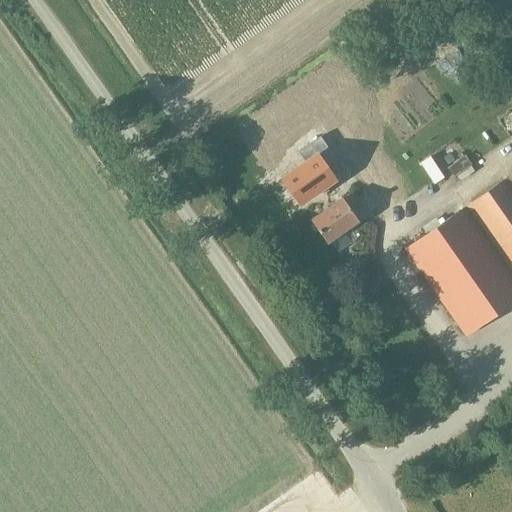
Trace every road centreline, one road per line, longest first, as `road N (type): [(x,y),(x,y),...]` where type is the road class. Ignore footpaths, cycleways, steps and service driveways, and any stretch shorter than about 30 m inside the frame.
road 1 (unclassified): [(392,511),(32,0)]
road 2 (unknown): [(425,183),(389,219),(378,243),(474,388)]
road 3 (unknown): [(345,445),(474,388)]
